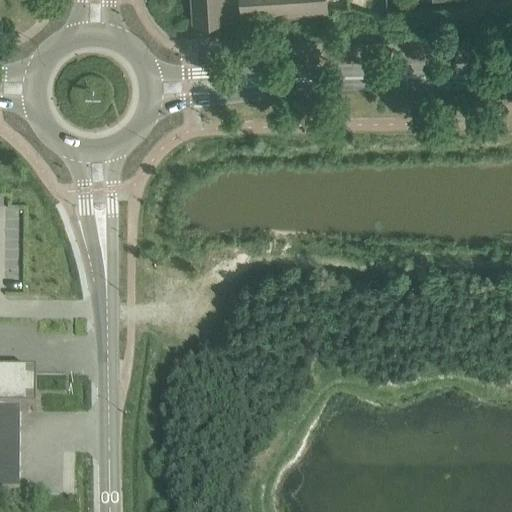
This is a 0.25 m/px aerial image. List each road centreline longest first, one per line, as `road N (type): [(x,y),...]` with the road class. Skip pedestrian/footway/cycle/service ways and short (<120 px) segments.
road 1 (unclassified): [(111,511),(102,233)]
road 2 (secondary): [(247,82),(511,77)]
